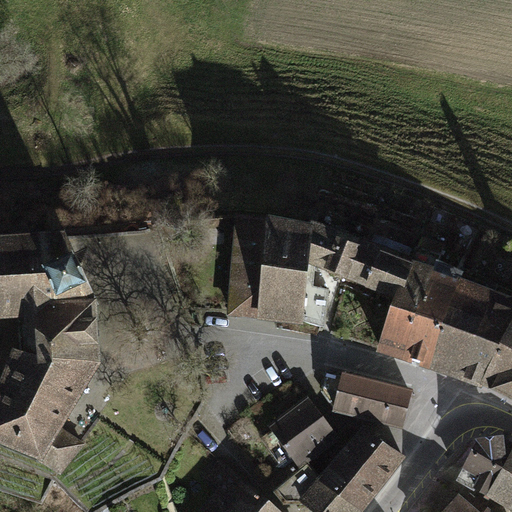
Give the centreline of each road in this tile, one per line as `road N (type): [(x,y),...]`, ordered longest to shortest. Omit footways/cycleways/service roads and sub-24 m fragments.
road 1 (track): [(0,175),(164,152),(288,152),(372,173),(511,228)]
road 2 (residential): [(194,333),(338,354),(413,375),(451,394),(470,415)]
road 3 (tertiary): [(384,511),(446,430),(470,415)]
